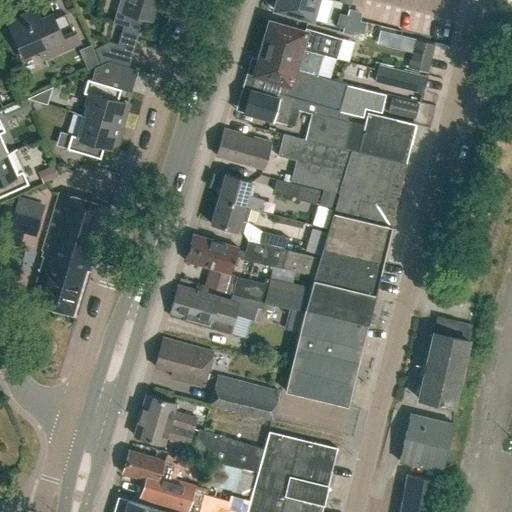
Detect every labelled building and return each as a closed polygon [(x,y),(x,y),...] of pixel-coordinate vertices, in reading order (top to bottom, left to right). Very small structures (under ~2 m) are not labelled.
[(108,62),(118,65),(128,68),(142,19),(151,22),(157,0),(124,0),(120,13),(130,16),(121,47),(108,43),(94,49),(100,64),(101,65),(108,62)] [(275,0),(273,9),(311,21),(317,0),(275,0)] [(39,21),(34,12),(8,23),(23,55),(38,48),(43,57),(77,42),(64,14),(52,20),(50,16),(39,21)] [(338,16),(335,27),(342,30),(346,18),(338,16)] [(299,49),(323,56),(336,60),(342,39),(305,29),(304,33),(269,23),(264,38),(286,45),(285,49),(298,53),(299,49)] [(317,76),(323,56),(299,49),(298,53),(285,49),(286,45),(264,38),(258,59),(283,66),(284,62),(295,65),(294,69),(317,76)] [(434,44),(434,43),(415,38),(407,68),(427,72),(434,44)] [(92,45),(79,50),(87,70),(100,64),(94,49),(92,45)] [(285,97),(300,101),(339,113),(349,115),(363,118),(365,109),(381,113),(385,95),(346,86),(347,85),(317,76),(294,69),(295,65),(284,62),(283,66),(258,59),(254,76),(288,86),(285,97)] [(113,82),(118,65),(108,62),(103,79),(113,82)] [(422,94),(426,77),(377,65),(373,82),(422,94)] [(254,76),(249,90),(242,114),(285,127),(286,125),(292,127),(298,109),(311,113),(304,140),(358,152),(364,126),(347,122),(349,115),(339,113),(300,101),(285,97),(288,86),(254,76)] [(82,116),(120,127),(126,105),(116,102),(120,89),(87,79),(82,93),(88,95),(82,116)] [(391,98),(387,113),(415,120),(419,105),(391,98)] [(358,152),(405,163),(415,125),(367,113),(364,126),(358,152)] [(113,149),(120,127),(82,116),(76,136),(70,135),(66,149),(99,158),(103,146),(113,149)] [(224,130),(216,156),(261,169),(269,143),(253,138),(252,141),(240,137),(241,135),(224,130)] [(358,152),(304,140),(283,135),(277,156),(295,160),(289,182),(345,195),(358,152)] [(390,227),(405,163),(358,152),(345,195),(339,215),(333,214),(319,258),(319,260),(314,277),(375,291),(379,275),(390,227)] [(7,153),(0,156),(0,195),(27,183),(21,170),(16,173),(7,153)] [(250,209),(250,210),(259,212),(263,200),(247,196),(251,183),(224,175),(217,199),(244,207),(250,209)] [(314,204),(318,191),(276,180),(273,192),(295,198),(294,199),(314,204)] [(93,266),(110,209),(59,194),(42,251),(46,252),(30,302),(71,314),(86,264),(93,266)] [(242,233),(250,210),(250,209),(244,207),(217,199),(209,224),(236,232),(237,231),(242,233)] [(0,226),(34,237),(42,215),(5,204),(0,218),(0,226)] [(257,243),(299,253),(302,241),(260,231),(257,243)] [(304,312),(304,310),(305,308),(311,287),(268,278),(268,279),(264,278),(262,283),(235,277),(230,275),(235,259),(280,269),(314,277),(319,260),(319,258),(299,254),(299,253),(257,243),(246,241),(244,252),(237,250),(238,249),(192,235),(184,261),(210,269),(204,287),(224,293),(230,295),(231,294),(272,304),(304,312)] [(314,277),(311,287),(305,308),(368,323),(375,291),(314,277)] [(231,294),(230,295),(229,299),(196,290),(196,292),(177,286),(169,316),(209,327),(239,337),(245,318),(252,320),(261,322),(264,310),(269,312),(272,304),(231,294)] [(367,325),(368,323),(305,308),(304,310),(304,312),(294,350),(356,366),(366,325),(367,325)] [(468,341),(471,326),(437,318),(434,334),(433,333),(418,399),(453,407),(468,341)] [(204,386),(213,352),(162,338),(154,366),(172,371),(170,377),(204,386)] [(346,406),(356,366),(294,350),(284,391),(346,406)] [(270,418),(278,391),(217,375),(210,402),(270,418)] [(139,416),(192,431),(196,419),(173,412),(176,405),(145,396),(139,416)] [(442,471),(452,424),(410,415),(399,461),(442,471)] [(188,445),(192,431),(139,416),(133,436),(163,445),(166,438),(188,445)] [(260,473),(266,450),(199,429),(190,456),(260,473)] [(251,511),(321,511),(336,448),(270,432),(266,450),(260,473),(251,511)] [(174,464),(129,451),(122,474),(146,481),(157,484),(159,478),(169,481),(169,479),(174,464)] [(200,461),(180,455),(176,468),(197,474),(200,461)] [(431,511),(438,481),(406,475),(399,511),(431,511)] [(186,511),(194,486),(169,479),(169,481),(159,478),(157,484),(146,481),(140,499),(185,511),(186,511)] [(166,511),(127,500),(123,511),(166,511)]
